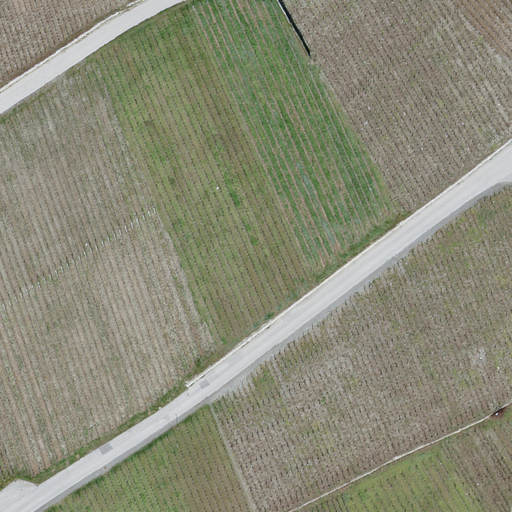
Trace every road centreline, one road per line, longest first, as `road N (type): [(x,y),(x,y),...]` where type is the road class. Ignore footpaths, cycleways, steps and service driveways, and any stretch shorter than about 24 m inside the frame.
road 1 (unclassified): [(33,511),(372,270),(511,155)]
road 2 (unclassified): [(0,104),(160,0)]
